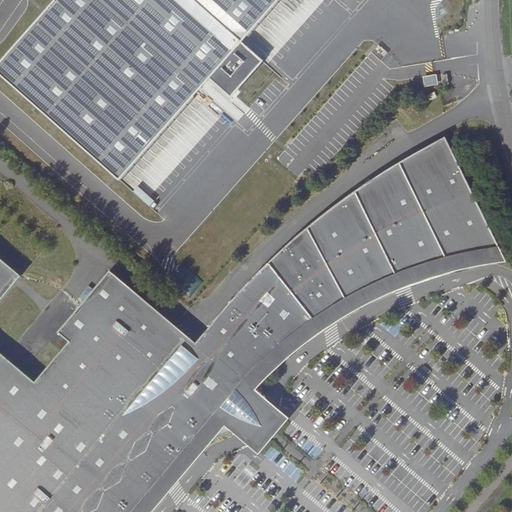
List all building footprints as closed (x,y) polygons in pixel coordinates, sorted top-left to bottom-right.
[(47,0),(0,57),(0,73),(118,177),(207,75),(231,94),(263,59),(241,39),(274,0),(47,0)] [(373,53),(381,59),(387,51),(378,45),(373,53)] [(425,78),(426,85),(435,83),(434,77),(425,78)] [(425,97),(428,102),(436,98),(434,93),(425,97)] [(132,511),(229,398),(248,375),(259,364),(265,358),(280,345),(291,335),(301,327),(313,318),(328,308),(342,300),(357,291),(371,284),(380,280),(395,274),(406,269),(418,265),(435,260),(450,255),(465,252),(477,249),(492,247),(500,246),(445,138),(427,147),(408,158),(378,176),(355,191),(344,200),(330,210),(312,225),(286,247),(262,270),(250,282),(225,309),(195,345),(109,273),(57,334),(67,343),(33,384),(0,356),(0,298),(18,277),(0,262),(0,511),(132,511)] [(289,416),(256,387),(269,374),(281,362),(294,352),(307,341),(317,334),(336,321),(357,309),(373,300),(387,293),(401,288),(427,277),(455,269),(475,264),(488,262),(507,259),(500,246),(492,247),(477,249),(465,252),(450,255),(435,260),(418,265),(406,269),(395,274),(380,280),(371,284),(357,291),(342,300),(328,308),(313,318),(301,327),(291,335),(280,345),(265,358),(259,364),(248,375),(229,398),(132,511),(150,511),(226,422),(259,451),(273,435),(289,416)] [(275,451),(268,461),(283,471),(290,461),(275,451)] [(242,487),(256,471),(248,464),(234,479),(242,487)] [(289,476),(294,481),(303,474),(298,468),(289,476)]
